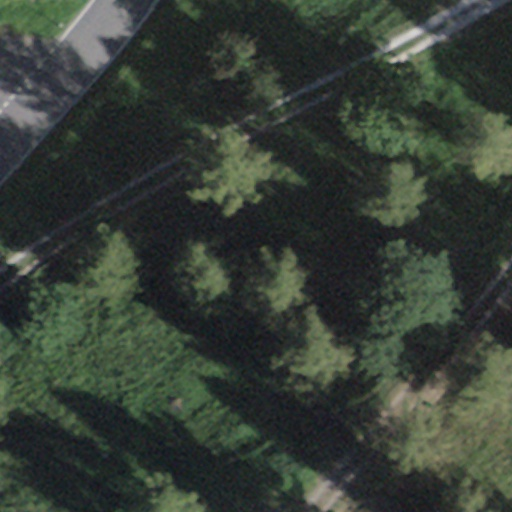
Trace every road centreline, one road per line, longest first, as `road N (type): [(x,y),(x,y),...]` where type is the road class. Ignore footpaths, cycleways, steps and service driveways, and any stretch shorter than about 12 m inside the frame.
road 1 (track): [(508,0),(250,130),(0,291)]
road 2 (track): [(324,511),(511,287)]
road 3 (tertiary): [(0,148),(123,0)]
